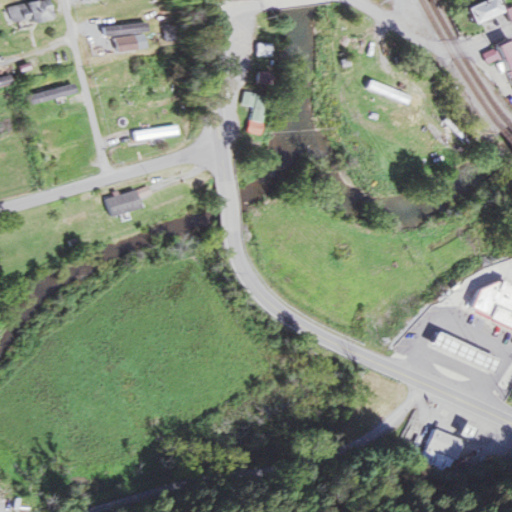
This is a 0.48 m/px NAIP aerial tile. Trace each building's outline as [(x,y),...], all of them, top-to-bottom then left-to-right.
[(50,18),(46,0),(37,0),(3,7),(7,27),(50,18)] [(497,11),(491,0),(478,0),(461,9),(469,25),(497,11)] [(146,34),(145,24),(102,25),(103,36),(146,34)] [(511,37),(494,44),(511,92),(511,37)] [(256,83),(268,84),(268,72),(256,72),(256,83)] [(403,105),(407,97),(368,80),(364,87),(403,105)] [(167,89),(124,89),(124,99),(167,99),(167,89)] [(245,132),(257,134),(264,95),(241,91),(239,105),(249,106),(245,132)] [(131,129),(132,140),(177,137),(176,126),(131,129)] [(104,199),(109,217),(140,208),(135,190),(104,199)] [(417,463),(447,475),(461,440),(431,428),(417,463)]
